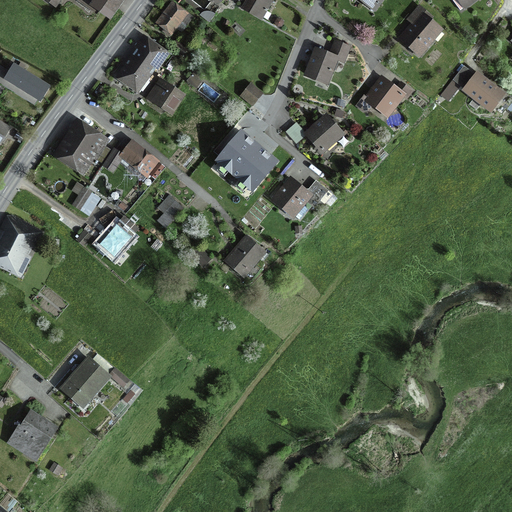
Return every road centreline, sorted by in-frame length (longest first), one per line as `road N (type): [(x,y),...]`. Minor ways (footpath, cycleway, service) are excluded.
road 1 (track): [(160,511),(318,308)]
road 2 (residential): [(70,96),(164,161),(240,234)]
road 3 (residential): [(316,10),(271,118),(272,135),(305,164),(301,178)]
road 4 (tertiary): [(0,198),(70,96)]
road 5 (tertiary): [(70,96),(144,0)]
